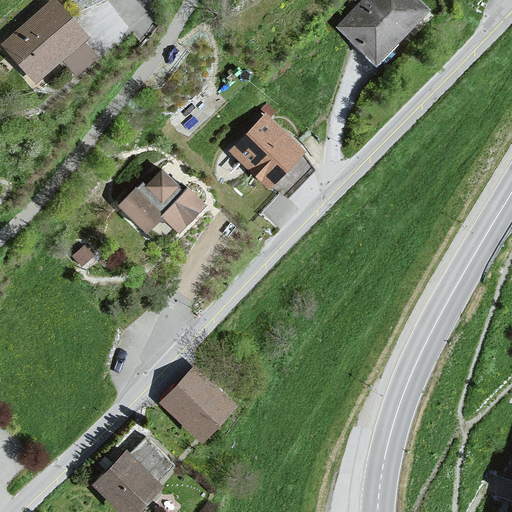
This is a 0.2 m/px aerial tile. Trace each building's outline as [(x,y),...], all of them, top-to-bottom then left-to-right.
[(56,0),(45,0),(0,44),(0,48),(39,88),(92,36),(56,0)] [(422,0),(357,0),(333,27),(375,66),(430,7),(422,0)] [(278,115),(241,154),(285,193),(321,154),(278,115)] [(172,171),(132,211),(173,252),(213,212),(172,171)] [(208,365),(172,402),(213,442),(249,405),(208,365)] [(145,436),(100,483),(130,511),(146,511),(184,473),(145,436)]
